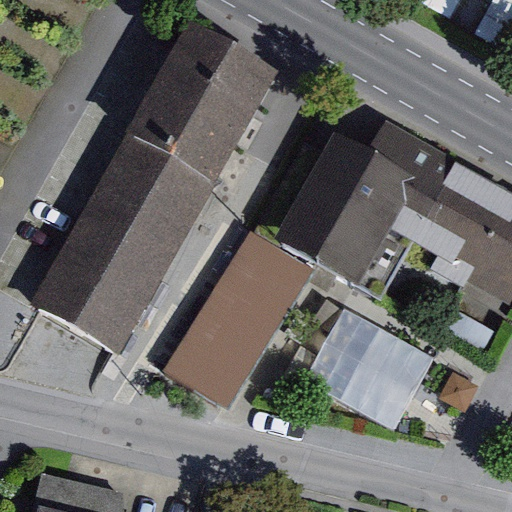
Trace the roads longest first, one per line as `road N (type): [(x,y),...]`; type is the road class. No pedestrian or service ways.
road 1 (residential): [(0,395),(505,511)]
road 2 (secondary): [(511,125),(286,0)]
